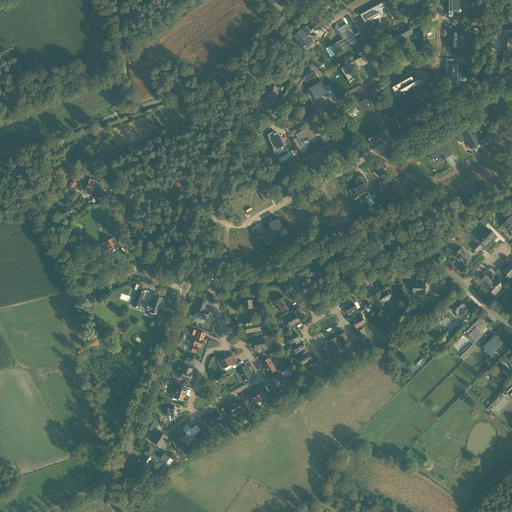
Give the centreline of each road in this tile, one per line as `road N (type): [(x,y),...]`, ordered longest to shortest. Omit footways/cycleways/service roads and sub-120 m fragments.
road 1 (unclassified): [(0,153),(177,94),(221,70),(256,73)]
road 2 (tertiary): [(50,511),(99,483),(126,452),(183,289)]
road 3 (track): [(183,289),(132,273),(92,285),(14,149)]
road 4 (residential): [(209,218),(240,225),(383,152)]
road 5 (tertiary): [(468,288),(418,266),(295,278)]
road 6 (residential): [(286,128),(406,66),(439,66)]
road 7 (tertiary): [(209,218),(256,73)]
road 8 (residential): [(383,152),(424,180),(511,133)]
road 9 (residential): [(193,412),(259,378),(241,344),(225,347)]
